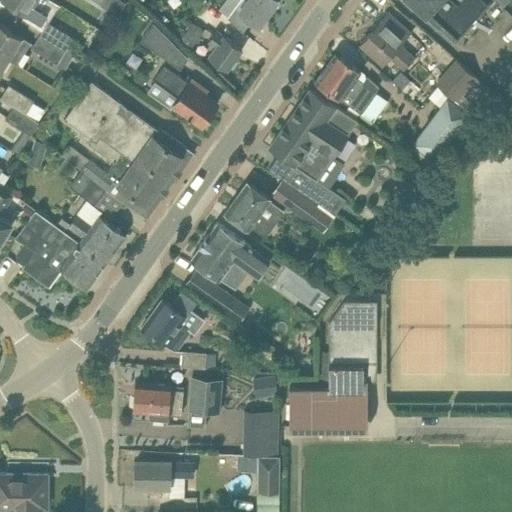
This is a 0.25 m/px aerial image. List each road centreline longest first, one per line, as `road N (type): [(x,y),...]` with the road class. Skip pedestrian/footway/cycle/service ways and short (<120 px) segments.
road 1 (tertiary): [(57,377),(113,311),(333,0)]
road 2 (unclassified): [(97,511),(94,438),(57,377)]
